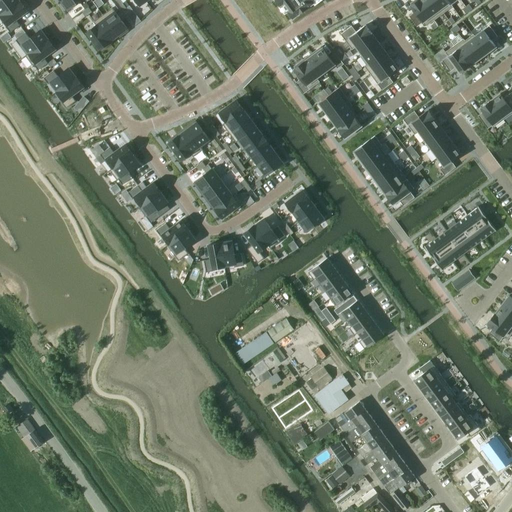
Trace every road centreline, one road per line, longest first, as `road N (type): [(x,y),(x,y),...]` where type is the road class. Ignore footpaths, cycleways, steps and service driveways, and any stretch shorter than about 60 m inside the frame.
road 1 (residential): [(346,0),(210,98),(134,129)]
road 2 (residential): [(134,129),(206,232),(224,229),(290,182)]
road 3 (tertiary): [(100,511),(0,371)]
road 4 (residential): [(396,371),(407,354),(334,253)]
road 5 (residential): [(448,108),(368,0)]
road 6 (residential): [(418,469),(450,443),(396,371)]
